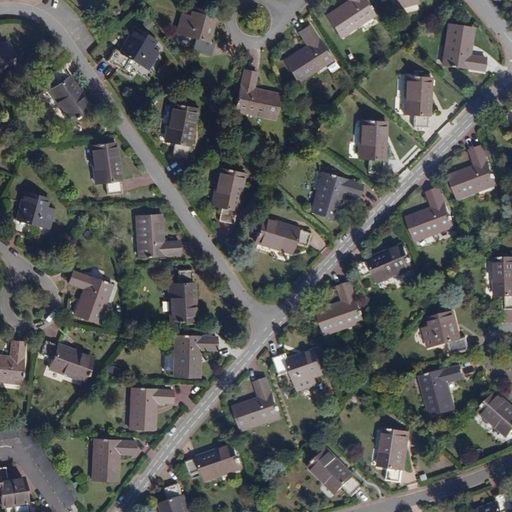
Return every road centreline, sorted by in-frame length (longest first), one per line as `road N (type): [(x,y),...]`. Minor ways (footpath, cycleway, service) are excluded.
road 1 (residential): [(0,12),(56,29),(268,328)]
road 2 (residential): [(268,328),(511,76)]
road 3 (residential): [(124,511),(268,328)]
road 4 (residential): [(371,511),(511,463)]
road 5 (residential): [(21,276),(7,303),(29,325),(55,308),(52,284)]
